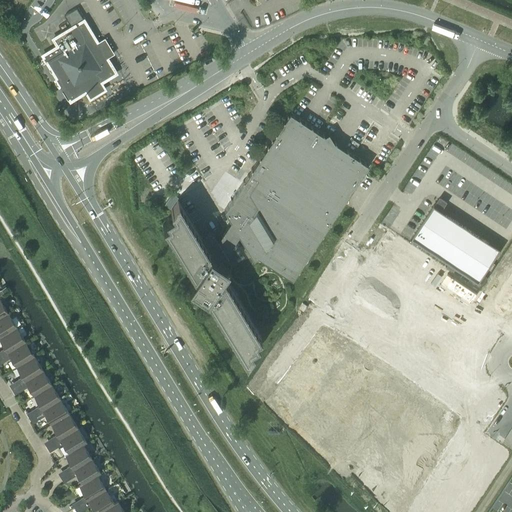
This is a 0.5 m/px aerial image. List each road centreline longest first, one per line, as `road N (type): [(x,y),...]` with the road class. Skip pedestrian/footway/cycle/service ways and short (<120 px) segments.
road 1 (primary): [(285,511),(217,421),(65,171)]
road 2 (primary): [(42,175),(249,511)]
road 3 (tertiary): [(483,42),(390,9),(343,10),(291,27),(179,96)]
road 4 (unclassified): [(354,239),(435,118)]
road 5 (tertiary): [(179,96),(143,107),(56,157)]
road 6 (tertiary): [(65,171),(179,96)]
road 7 (residential): [(32,495),(45,461),(0,387)]
